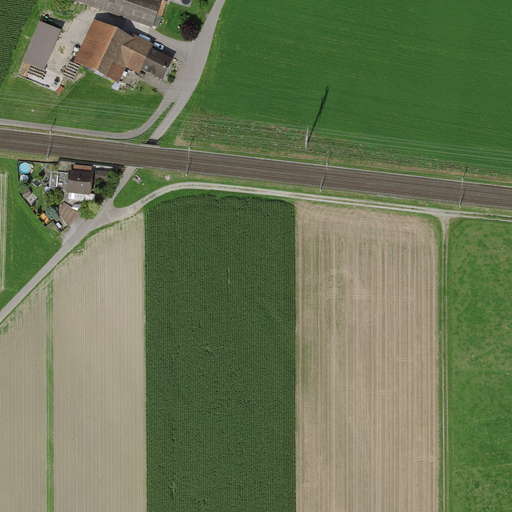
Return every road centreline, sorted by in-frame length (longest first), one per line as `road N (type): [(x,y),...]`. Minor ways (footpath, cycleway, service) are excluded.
road 1 (track): [(98,217),(200,186),(511,219)]
road 2 (unclassified): [(222,0),(186,98),(98,217),(0,321)]
road 3 (track): [(445,212),(448,511)]
road 4 (track): [(193,77),(131,134),(0,117)]
